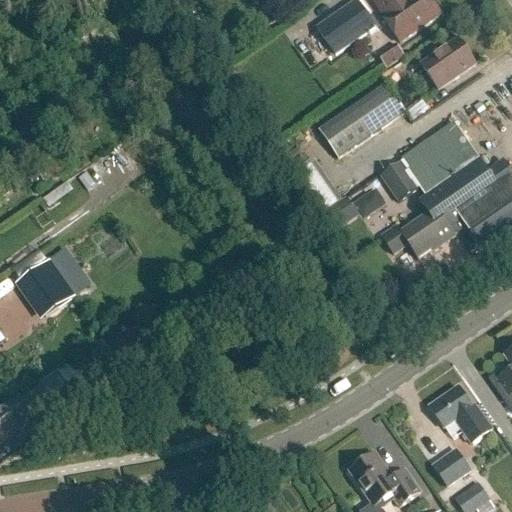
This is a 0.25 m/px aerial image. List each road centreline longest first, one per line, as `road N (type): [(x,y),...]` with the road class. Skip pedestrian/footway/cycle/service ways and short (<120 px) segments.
road 1 (tertiary): [(53,506),(168,485),(271,454),(336,419),(511,297)]
road 2 (track): [(357,366),(351,341),(115,0)]
